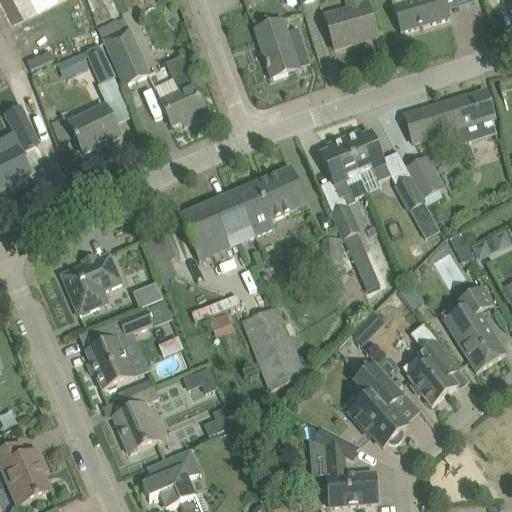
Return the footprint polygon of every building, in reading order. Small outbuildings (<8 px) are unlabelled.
[(377,41),(371,21),(367,8),(362,9),(359,0),(345,0),(349,13),(325,20),(329,34),(335,53),(352,48),(350,44),(375,37),(376,41),(377,41)] [(390,0),(401,36),(451,22),(449,15),(444,0),(390,0)] [(115,25),(98,33),(102,42),(104,46),(124,90),(150,78),(124,21),(115,25)] [(298,32),(288,36),(284,23),(254,33),(271,82),(300,72),(296,58),(305,55),(298,32)] [(99,87),(115,79),(103,53),(102,54),(99,48),(85,55),(99,87)] [(65,81),(89,70),(83,55),(58,66),(65,81)] [(162,103),(161,104),(164,112),(172,130),(182,126),(184,131),(208,120),(206,115),(194,88),(193,88),(188,77),(189,76),(183,60),(166,67),(172,82),(178,95),(162,103)] [(494,122),(492,113),(486,93),(405,119),(411,138),(413,147),(494,122)] [(70,128),(78,144),(84,157),(108,145),(107,142),(118,137),(106,110),(70,128)] [(0,197),(6,195),(5,191),(30,179),(17,152),(21,150),(23,155),(39,147),(21,111),(6,119),(15,137),(1,143),(7,156),(0,159),(0,197)] [(391,180),(380,154),(372,136),(363,140),(361,135),(344,142),(360,179),(373,173),(379,185),(391,180)] [(346,185),(360,179),(344,142),(327,150),(329,154),(320,158),(340,203),(352,197),(346,185)] [(411,182),(422,203),(443,191),(427,161),(406,173),(411,182)] [(308,209),(299,189),(291,171),(180,219),(199,264),(275,232),(272,225),(308,209)] [(424,207),(422,203),(411,182),(396,190),(410,215),(424,207)] [(511,199),(511,193),(511,187),(503,188),(499,194),(500,202),(511,199)] [(348,210),(333,216),(344,242),(359,236),(348,210)] [(457,236),(445,243),(454,259),(465,252),(457,236)] [(472,250),(478,264),(492,257),(485,243),(472,250)] [(343,257),(323,258),(324,272),(344,271),(343,257)] [(122,287),(117,276),(109,258),(62,278),(79,319),(109,306),(104,294),(122,287)] [(157,288),(138,295),(144,310),(162,303),(157,288)] [(481,316),(494,308),(483,291),(440,318),(477,375),(506,357),(481,316)] [(271,394),(306,380),(278,311),(243,325),(271,394)] [(125,340),(153,328),(157,327),(150,312),(119,325),(125,340)] [(228,314),(211,320),(217,339),(234,333),(228,314)] [(437,344),(437,345),(423,328),(411,338),(424,354),(420,358),(427,368),(410,381),(414,387),(411,390),(418,399),(422,397),(432,409),(457,389),(450,380),(459,373),(437,344)] [(166,361),(185,351),(179,339),(160,348),(166,361)] [(103,395),(121,387),(137,380),(131,364),(127,366),(117,342),(86,355),(103,395)] [(404,398),(391,383),(376,366),(355,385),(368,400),(349,417),(370,440),(372,438),(383,451),(389,446),(393,447),(396,447),(400,445),(402,442),(402,439),(401,435),(407,430),(396,417),(398,415),(392,409),(404,398)] [(209,372),(183,383),(188,395),(201,390),(201,389),(205,398),(218,393),(209,372)] [(130,458),(148,450),(160,445),(145,409),(159,403),(154,390),(130,400),(135,412),(114,421),(130,458)] [(215,424),(204,429),(209,441),(233,431),(225,411),(212,417),(215,424)] [(360,450),(342,441),(323,431),(315,446),(326,452),(328,481),(327,482),(329,510),(377,506),(375,478),(346,480),(345,462),(352,465),(360,450)] [(17,510),(32,503),(50,496),(40,470),(43,468),(37,454),(27,459),(21,446),(0,455),(0,474),(2,473),(17,510)] [(195,501),(188,483),(201,477),(190,453),(147,471),(152,484),(143,488),(150,504),(160,500),(165,511),(170,511),(181,507),(182,511),(208,511),(202,499),(195,501)]
